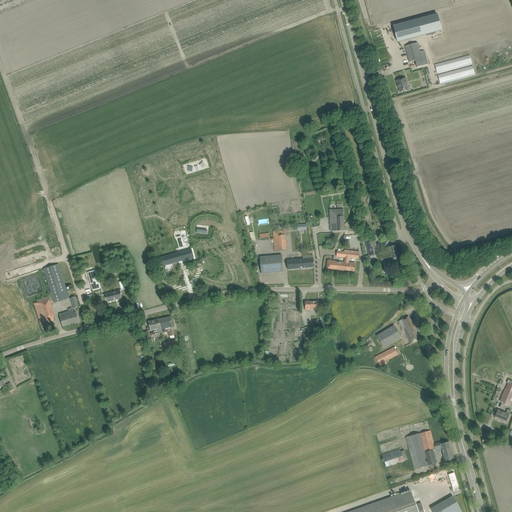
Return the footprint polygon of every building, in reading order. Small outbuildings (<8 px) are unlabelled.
[(437,14),(393,26),(398,42),(441,30),(437,14)] [(418,43),(410,45),(405,46),(409,62),(415,61),(417,68),(428,65),(424,51),(420,52),(418,43)] [(468,56),(433,63),(436,74),(438,82),(473,75),(471,65),(470,65),(468,56)] [(397,80),(399,92),(408,90),(405,78),(397,80)] [(344,231),(343,210),(330,210),(330,231),(344,231)] [(284,230),(273,231),(275,251),(286,250),(284,230)] [(365,241),(369,255),(366,256),(367,260),(370,259),(370,256),(379,254),(374,238),(372,238),(371,235),(364,237),(365,241)] [(385,256),(380,258),(381,262),(386,260),(388,264),(393,262),(392,259),(394,259),(398,258),(399,257),(395,245),(391,247),(389,247),(385,248),(386,253),(390,252),(391,255),(385,256)] [(192,249),(164,257),(166,265),(180,262),(179,259),(183,258),(183,261),(194,258),(194,257),(193,258),(190,250),(192,249)] [(344,262),(327,260),(326,268),(336,269),(336,271),(346,272),(346,271),(354,271),(355,264),(348,263),(349,258),(358,259),(359,252),(352,251),(352,253),(340,252),(340,250),(337,249),(336,256),(345,257),(344,262)] [(260,257),(261,269),(261,274),(283,272),(282,255),(260,257)] [(287,260),(287,265),(288,270),(314,267),(313,259),(313,256),(306,257),(306,258),(287,260)] [(58,264),(43,269),(54,303),(69,298),(58,264)] [(92,291),(100,289),(101,289),(99,281),(98,282),(95,270),(87,272),(92,291)] [(105,294),(107,302),(122,298),(120,290),(105,294)] [(75,296),(71,298),(70,298),(73,308),(78,307),(75,296)] [(33,303),(39,320),(40,325),(45,323),(44,321),(47,320),(47,322),(55,320),(54,315),(48,297),(37,300),(37,302),(33,303)] [(305,302),(305,307),(305,310),(313,310),(313,309),(318,309),(318,302),(305,302)] [(59,314),(61,322),(63,327),(79,322),(76,313),(75,313),(74,310),(73,310),(72,308),(68,309),(69,311),(59,314)] [(319,316),(323,330),(329,328),(325,314),(319,316)] [(400,321),(398,322),(402,329),(404,328),(406,334),(410,344),(419,340),(415,330),(411,322),(408,316),(400,321)] [(148,322),(149,327),(150,331),(158,329),(158,331),(160,331),(161,333),(165,332),(164,326),(172,324),(170,317),(148,322)] [(172,324),(164,326),(165,332),(169,331),(170,336),(174,335),(172,324)] [(376,336),(383,348),(401,337),(394,325),(376,336)] [(305,327),(301,328),(301,330),(303,330),(303,339),(314,339),(314,330),(314,327),(305,327)] [(175,341),(164,343),(165,350),(166,353),(177,351),(177,347),(175,341)] [(398,355),(394,347),(375,357),(380,366),(387,362),(386,361),(398,355)] [(156,366),(151,368),(152,375),(153,378),(159,376),(158,374),(156,366)] [(511,398),(511,391),(506,390),(505,389),(500,401),(509,405),(511,398)] [(498,410),(497,413),(495,417),(502,420),(502,421),(506,422),(509,415),(511,411),(507,409),(506,413),(498,410)] [(430,431),(405,437),(414,469),(436,463),(433,452),(442,450),(445,462),(454,460),(449,442),(441,444),(440,443),(434,444),(430,431)] [(400,449),(382,455),(386,467),(407,459),(404,450),(400,451),(400,449)] [(454,473),(448,475),(453,492),(458,491),(457,488),(458,488),(454,473)] [(411,492),(402,495),(401,494),(350,511),(424,511),(421,503),(416,505),(411,492)] [(453,496),(431,509),(432,511),(461,511),(462,511),(453,496)]
